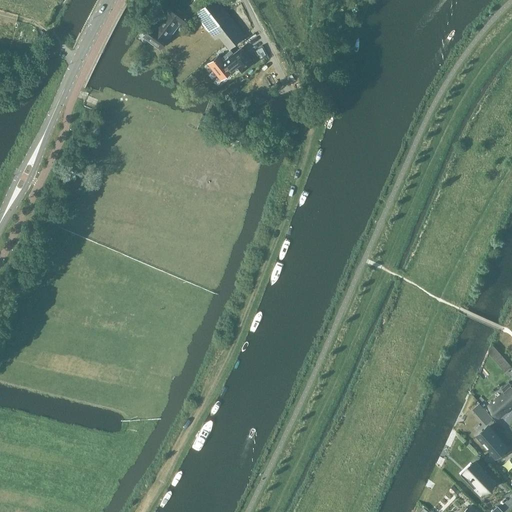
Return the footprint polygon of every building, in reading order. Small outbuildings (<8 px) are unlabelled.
[(196,13),(194,14),(214,40),(218,36),(228,49),(231,47),(242,38),(245,35),(216,0),(211,0),(200,10),(196,13)] [(193,2),(189,5),(190,6),(196,13),(200,10),(193,2)] [(181,26),(188,16),(189,15),(184,12),(172,3),(164,12),(165,13),(164,14),(167,16),(156,31),(151,27),(144,37),(160,49),(167,40),(165,38),(176,22),(181,26)] [(190,6),(184,12),(189,15),(190,17),(194,14),(195,13),(196,13),(190,6)] [(218,57),(210,63),(223,79),(230,73),(229,72),(236,66),(241,72),(253,63),(241,48),(233,54),(230,50),(220,59),(218,57)] [(256,95),(252,106),(263,111),(267,100),(256,95)] [(294,107),(272,99),(266,114),(288,122),(294,107)] [(507,360),(501,365),(506,371),(511,366),(507,360)] [(500,417),(511,406),(511,384),(511,385),(509,382),(501,389),(504,392),(489,405),(500,417)] [(494,419),(487,411),(480,417),(487,425),(494,419)] [(496,458),(507,448),(489,427),(479,435),(485,441),(483,443),(496,458)] [(486,491),(495,482),(477,462),(467,472),(473,478),(468,482),(475,489),(480,485),(486,491)]
